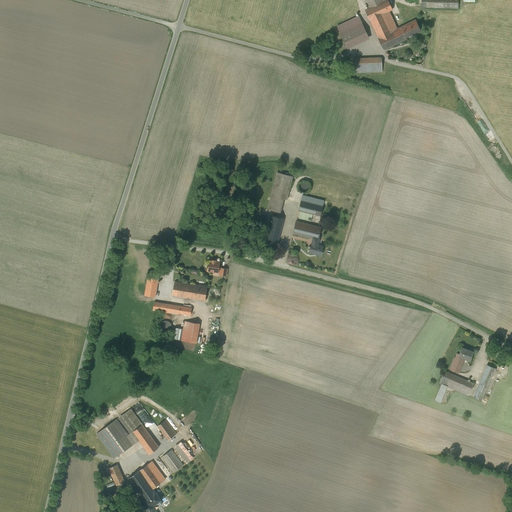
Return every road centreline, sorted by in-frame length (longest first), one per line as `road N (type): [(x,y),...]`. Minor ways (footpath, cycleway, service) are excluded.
road 1 (unclassified): [(511,350),(390,295),(243,257),(112,239)]
road 2 (unclassified): [(112,239),(47,511)]
road 3 (unclassified): [(178,26),(112,239)]
